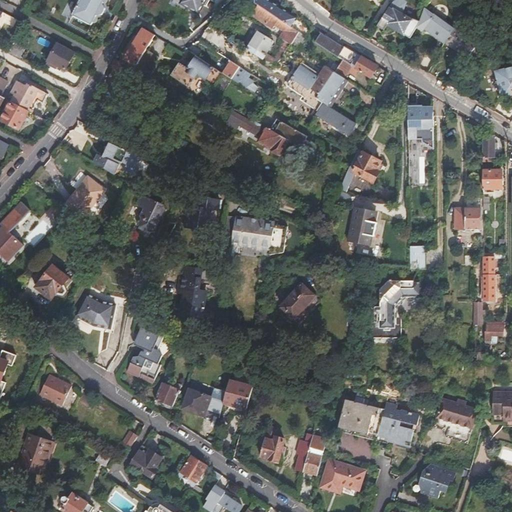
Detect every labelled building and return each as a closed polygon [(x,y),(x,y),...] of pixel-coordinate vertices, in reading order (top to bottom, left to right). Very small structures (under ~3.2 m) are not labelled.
[(82,0),(74,16),(93,26),(98,15),(100,16),(103,16),(104,15),(105,13),(106,11),(106,9),(105,7),(103,6),(106,0),(82,0)] [(180,0),(178,5),(195,15),(203,0),(180,0)] [(262,0),(244,0),(245,0),(257,8),(292,29),(297,21),(262,0)] [(293,42),(298,33),(292,29),(257,8),(252,17),(293,42)] [(410,38),(418,24),(412,20),(392,10),(389,8),(377,27),(384,31),(386,26),(404,35),(410,38)] [(476,56),(482,47),(433,15),(424,29),(467,58),(471,53),(476,56)] [(203,40),(212,43),(217,30),(208,27),(203,40)] [(132,64),(151,34),(144,30),(126,61),(132,64)] [(257,33),(247,51),(262,60),(284,74),(295,55),(273,42),(257,33)] [(291,47),(298,51),(299,51),(306,38),(298,33),(293,42),(291,47)] [(315,46),(329,54),(342,61),(351,67),(357,56),(344,49),(344,50),(320,36),(315,46)] [(29,43),(18,37),(12,49),(23,54),(29,43)] [(225,38),(223,42),(215,37),(210,46),(230,57),(237,45),(225,38)] [(57,45),(47,66),(55,70),(57,67),(65,71),(74,54),(57,45)] [(148,80),(161,58),(147,50),(135,72),(148,80)] [(329,54),(322,66),(334,73),(342,61),(329,54)] [(181,64),(173,76),(191,87),(198,75),(215,86),(223,73),(197,56),(189,69),(181,64)] [(357,56),(351,67),(357,70),(371,78),(376,67),(357,56)] [(250,73),(226,58),(219,69),(228,75),(254,91),(258,86),(253,80),(253,79),(248,76),(250,73)] [(121,81),(130,67),(117,60),(112,69),(116,71),(113,77),(121,81)] [(342,61),(334,73),(343,78),(347,71),(353,75),(357,70),(351,67),(342,61)] [(313,86),(311,89),(320,94),(332,73),(325,69),(320,76),(318,75),(301,64),(288,84),(289,85),(288,85),(289,86),(288,86),(304,96),(312,85),(313,86)] [(511,68),(506,70),(495,72),(502,100),(511,97),(511,68)] [(334,73),(328,83),(332,86),(341,91),(347,81),(343,78),(334,73)] [(0,81),(0,96),(2,98),(8,86),(0,81)] [(376,83),(369,95),(375,98),(377,97),(382,86),(376,83)] [(17,84),(8,101),(12,103),(30,112),(33,114),(41,100),(46,103),(49,96),(29,86),(27,89),(17,84)] [(341,91),(332,86),(323,99),(331,104),(334,97),(337,98),(341,91)] [(354,121),(324,102),(319,111),(353,132),(354,130),(356,131),(357,128),(355,127),(357,125),(353,123),(354,121)] [(30,112),(12,103),(3,121),(20,130),(30,112)] [(416,113),(408,113),(408,140),(426,140),(426,124),(432,124),(432,107),(416,107),(416,113)] [(234,112),(227,125),(250,138),(252,136),(260,141),(259,143),(281,156),(290,141),(302,148),(308,137),(276,119),(270,130),(266,128),(265,131),(234,112)] [(493,137),(482,136),(482,156),(493,157),(493,149),(495,149),(495,144),(493,144),(493,137)] [(0,139),(0,156),(2,158),(10,144),(0,139)] [(109,173),(117,178),(119,173),(121,167),(127,169),(125,176),(134,180),(142,160),(121,152),(117,163),(115,166),(113,165),(112,165),(109,173)] [(113,156),(117,163),(121,152),(113,156)] [(357,152),(354,156),(347,172),(340,192),(347,194),(354,175),(380,186),(385,175),(376,171),(379,163),(357,152)] [(121,167),(119,173),(125,176),(127,169),(121,167)] [(500,171),(482,170),(482,188),(500,189),(500,171)] [(77,192),(67,206),(83,219),(84,218),(88,221),(100,206),(96,203),(104,192),(87,179),(86,180),(82,176),(72,188),(77,192)] [(199,194),(196,209),(195,216),(187,214),(185,231),(199,233),(200,227),(209,229),(212,212),(218,213),(220,202),(209,200),(209,196),(199,194)] [(158,216),(161,218),(164,212),(162,207),(150,202),(149,198),(138,201),(136,206),(137,209),(142,212),(139,218),(141,220),(139,224),(140,227),(139,229),(148,234),(154,233),(158,225),(155,223),(158,216)] [(7,231),(13,237),(16,234),(14,231),(31,213),(22,204),(1,226),(7,231)] [(371,231),(375,214),(355,210),(348,243),(371,248),(374,232),(371,231)] [(455,230),(464,230),(464,210),(455,210),(455,230)] [(464,210),(464,230),(479,230),(479,210),(464,210)] [(232,248),(231,253),(239,255),(241,245),(270,252),(269,259),(284,257),(289,232),(276,229),(277,226),(265,224),(264,226),(246,222),(247,220),(238,218),(232,248)] [(0,255),(6,261),(18,242),(13,237),(7,231),(0,238),(0,249),(1,251),(0,252),(0,255)] [(425,248),(410,247),(410,267),(413,268),(413,272),(419,272),(419,269),(425,269),(425,248)] [(503,253),(483,253),(484,257),(483,276),(493,276),(493,258),(503,258),(503,253)] [(53,264),(40,280),(57,293),(68,278),(69,277),(53,264)] [(184,289),(183,295),(179,312),(182,313),(197,316),(201,317),(205,294),(197,292),(199,281),(208,282),(210,273),(185,267),(184,275),(182,275),(179,288),(184,289)] [(493,276),(483,276),(483,300),(493,301),(493,276)] [(68,278),(57,293),(58,293),(61,294),(64,290),(64,287),(70,279),(68,278)] [(57,293),(40,280),(35,287),(52,300),(57,293)] [(380,291),(380,307),(373,307),(373,338),(401,338),(401,307),(394,307),(403,297),(419,297),(419,283),(392,283),(392,282),(389,281),(388,283),(380,291)] [(302,285),(282,308),(296,321),(316,298),(302,285)] [(99,304),(83,297),(71,318),(90,328),(107,330),(113,307),(99,304)] [(485,326),(485,335),(490,335),(490,338),(496,338),(495,330),(502,330),(502,318),(485,318),(485,326)] [(146,331),(154,335),(155,333),(139,325),(137,329),(145,333),(146,331)] [(155,333),(154,335),(159,337),(163,329),(158,326),(155,333)] [(159,337),(154,335),(146,331),(145,333),(137,329),(131,341),(140,345),(142,346),(140,350),(138,349),(135,356),(132,356),(125,370),(142,379),(145,372),(152,376),(158,364),(155,363),(160,354),(153,349),(159,337)] [(0,393),(3,386),(0,384),(0,380),(6,367),(12,370),(17,359),(3,353),(0,359),(0,393)] [(152,376),(145,372),(142,379),(149,383),(152,377),(152,376)] [(49,375),(41,395),(64,405),(73,385),(49,375)] [(231,379),(225,405),(255,412),(261,386),(231,379)] [(212,421),(222,391),(191,380),(181,407),(203,416),(203,418),(212,421)] [(174,387),(157,381),(151,398),(168,404),(174,387)] [(500,417),(500,422),(511,422),(511,394),(489,395),(490,417),(500,417)] [(431,419),(444,423),(466,431),(473,412),(461,407),(462,404),(454,401),(452,404),(438,399),(431,419)] [(375,434),(379,415),(377,414),(379,408),(341,400),(335,429),(364,435),(365,431),(375,434)] [(382,416),(379,415),(375,434),(378,434),(387,436),(388,434),(393,435),(391,441),(394,442),(409,445),(413,428),(411,428),(413,422),(416,423),(418,413),(400,409),(400,411),(395,409),(396,402),(385,400),(382,416)] [(500,426),(500,422),(500,417),(490,417),(490,425),(500,426)] [(441,432),(444,423),(431,419),(428,428),(441,432)] [(126,448),(117,463),(122,466),(146,428),(141,424),(134,435),(126,448)] [(57,435),(43,426),(36,439),(30,435),(25,443),(24,442),(21,447),(23,449),(14,463),(23,468),(21,471),(31,476),(41,460),(43,461),(54,444),(52,443),(57,435)] [(335,433),(374,441),(375,434),(365,431),(364,435),(335,429),(335,433)] [(126,448),(134,435),(127,430),(118,444),(126,448)] [(393,444),(394,442),(391,441),(393,435),(388,434),(387,436),(378,434),(376,440),(386,442),(393,444)] [(293,468),(300,470),(308,439),(296,436),(293,448),(298,449),(293,468)] [(263,441),(258,459),(277,463),(283,439),(273,437),(271,442),(263,441)] [(308,439),(300,470),(316,475),(321,452),(324,443),(308,439)] [(56,446),(54,444),(43,461),(46,463),(56,446)] [(161,460),(139,446),(129,461),(152,476),(161,460)] [(496,459),(511,464),(511,449),(501,446),(496,459)] [(23,449),(21,447),(11,464),(21,471),(23,468),(14,463),(23,449)] [(205,465),(190,456),(179,472),(194,482),(205,465)] [(41,460),(31,476),(34,478),(43,461),(41,460)] [(328,462),(320,487),(330,490),(333,482),(356,489),(362,472),(328,462)] [(420,474),(416,479),(417,486),(418,486),(416,495),(431,499),(433,491),(439,493),(443,481),(438,479),(441,471),(422,466),(418,471),(420,474)] [(219,475),(212,485),(219,490),(226,479),(219,475)] [(19,494),(12,505),(23,511),(36,511),(39,508),(19,494)] [(223,494),(217,502),(230,511),(236,511),(241,506),(223,494)] [(62,499),(60,501),(61,504),(64,506),(61,511),(62,511),(89,511),(91,509),(71,495),(67,500),(64,498),(62,499)] [(171,511),(151,500),(148,506),(151,507),(152,507),(154,507),(156,507),(157,508),(158,509),(158,511),(171,511)]
